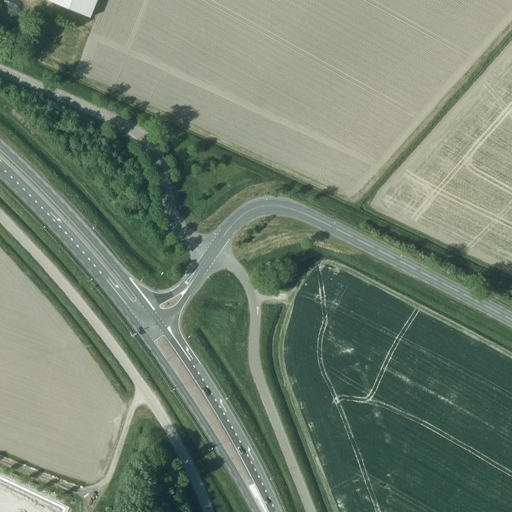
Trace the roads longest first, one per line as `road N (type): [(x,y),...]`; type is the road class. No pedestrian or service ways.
road 1 (unclassified): [(208,511),(143,387),(0,215)]
road 2 (secondary): [(210,253),(242,216),(291,208),(511,321)]
road 3 (unclassified): [(210,253),(173,218),(155,153),(133,129),(0,70)]
road 4 (unclassified): [(310,511),(255,366),(251,291),(210,253)]
road 5 (trunk): [(149,308),(0,146)]
road 6 (trunk): [(271,511),(232,433),(160,323)]
road 7 (trunk): [(139,329),(258,511)]
road 8 (trunk): [(0,170),(139,329)]
